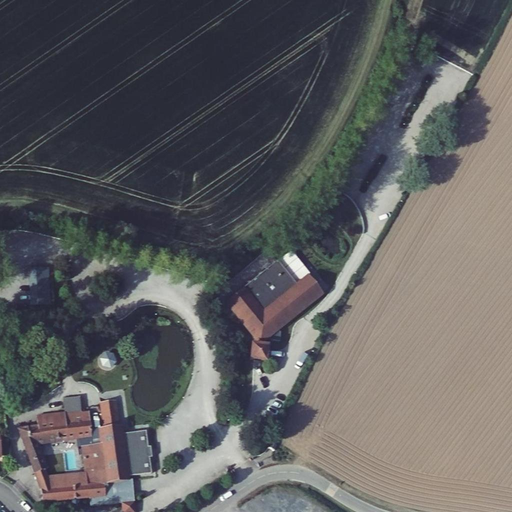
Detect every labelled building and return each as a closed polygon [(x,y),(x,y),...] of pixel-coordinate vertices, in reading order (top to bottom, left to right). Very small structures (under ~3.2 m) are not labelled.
[(278,332),(323,297),(306,277),(295,286),(276,263),(224,305),(243,331),(250,339),(252,339),(252,347),(248,347),(247,365),(266,367),(267,348),(263,348),(263,342),(267,341),(269,340),(271,342),(278,344),(281,341),(281,336),(278,332)] [(29,269),(30,308),(50,307),(49,268),(29,269)] [(102,369),(115,368),(114,354),(101,355),(102,369)] [(125,483),(125,479),(148,477),(147,461),(150,461),(149,450),(146,450),(145,435),(121,436),(121,428),(119,428),(117,402),(101,403),(103,429),(97,429),(98,445),(89,445),(79,445),(79,469),(42,469),(33,438),(89,436),(89,430),(89,410),(82,410),(82,396),(65,396),(65,410),(36,411),(36,422),(16,422),(37,485),(37,498),(84,497),(84,505),(128,504),(128,483),(125,483)] [(97,429),(89,430),(89,436),(89,445),(98,445),(97,429)] [(268,448),(274,451),(276,446),(275,443),(272,442),(270,443),(268,448)]
